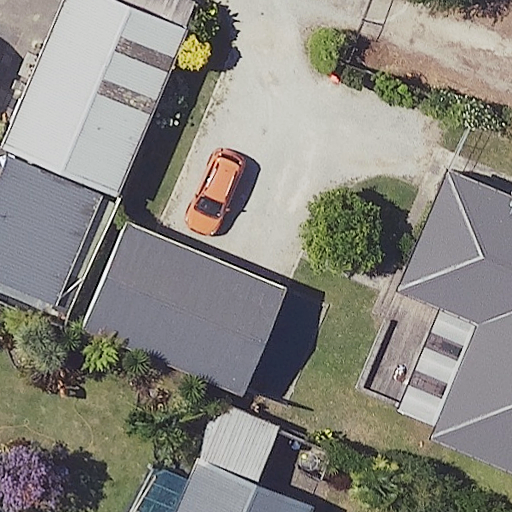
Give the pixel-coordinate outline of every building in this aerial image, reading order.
[(188,0),(60,0),(3,133),(111,179),(188,0)] [(111,179),(3,133),(0,139),(0,267),(62,294),(111,179)] [(433,284),(391,388),(431,404),(423,424),(511,459),(511,180),(441,153),(395,269),(433,284)] [(276,278),(123,211),(78,312),(231,380),(276,278)] [(211,414),(195,456),(173,511),(296,511),(302,497),(250,477),(266,435),(211,414)]
